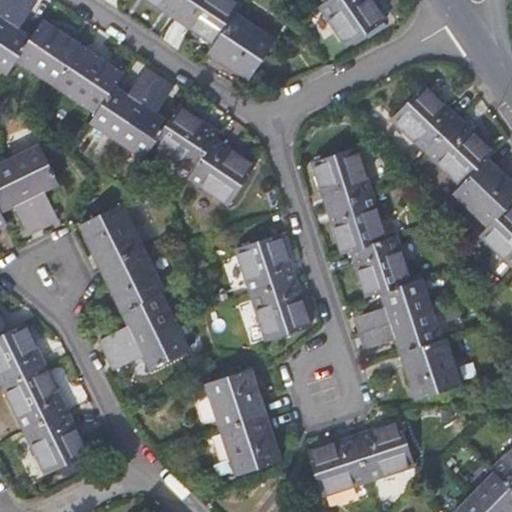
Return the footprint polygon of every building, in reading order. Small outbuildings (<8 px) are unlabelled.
[(0,0),(0,27),(18,0),(0,0)] [(20,53),(33,33),(20,24),(35,0),(18,0),(0,27),(0,58),(11,66),(20,53)] [(161,0),(179,12),(187,0),(161,0)] [(241,0),(187,0),(179,12),(219,39),(239,9),(244,2),(241,0)] [(389,15),(378,0),(326,0),(325,1),(352,40),(389,15)] [(239,9),(219,39),(214,47),(253,73),(277,36),(239,9)] [(60,80),(86,42),(46,15),(33,33),(20,53),(60,80)] [(60,80),(100,107),(117,81),(125,69),(86,42),(60,80)] [(94,115),(121,133),(161,74),(148,64),(130,90),(117,81),(100,107),(94,115)] [(149,152),(157,139),(171,119),(158,110),(176,84),(161,74),(121,133),(149,152)] [(430,145),(461,114),(427,82),(397,113),(430,145)] [(183,102),(171,119),(157,139),(196,165),(218,134),(221,128),(183,102)] [(496,147),(461,114),(430,145),(465,180),(489,154),(496,147)] [(254,159),(218,134),(196,165),(192,171),(231,196),(254,159)] [(43,140),(15,154),(46,219),(61,212),(48,183),(61,176),(43,140)] [(333,203),(374,189),(359,145),(318,158),(333,203)] [(46,219),(15,154),(0,161),(0,195),(5,206),(18,198),(32,226),(46,219)] [(458,187),(493,221),(511,200),(511,176),(489,154),(465,180),(458,187)] [(390,235),(374,189),(333,203),(348,248),(356,246),(390,235)] [(5,206),(0,195),(0,221),(10,217),(5,206)] [(106,261),(147,241),(126,198),(85,219),(106,261)] [(511,256),(511,200),(493,221),(484,229),(511,256)] [(251,291),(294,277),(279,231),(235,246),(251,291)] [(371,291),(386,287),(415,277),(400,232),(390,235),(356,246),(371,291)] [(127,305),(164,286),(168,284),(147,241),(106,261),(127,305)] [(366,328),(435,305),(424,274),(415,277),(386,287),(391,303),(361,312),(366,328)] [(309,321),(294,277),(251,291),(266,336),(309,321)] [(113,348),(178,316),(164,286),(127,305),(133,318),(105,332),(113,348)] [(406,349),(445,336),(435,305),(366,328),(371,343),(401,334),(406,349)] [(0,332),(9,328),(0,309),(0,332)] [(191,344),(178,316),(113,348),(120,363),(149,349),(155,362),(191,344)] [(28,319),(9,328),(0,332),(0,363),(9,381),(49,361),(28,319)] [(449,335),(445,336),(406,349),(422,394),(463,381),(449,335)] [(70,405),(49,361),(9,381),(30,424),(70,405)] [(224,424),(268,410),(253,364),(210,378),(224,424)] [(70,405),(30,424),(52,468),(91,448),(70,405)] [(282,456),(268,410),(224,424),(239,470),(282,456)] [(403,418),(357,433),(372,476),(417,460),(403,418)] [(372,476),(357,433),(311,448),(326,491),(372,476)] [(511,480),(511,449),(496,465),(499,468),(511,480)] [(511,511),(511,480),(499,468),(476,493),(496,511),(511,511)] [(496,511),(476,493),(458,511),(496,511)]
